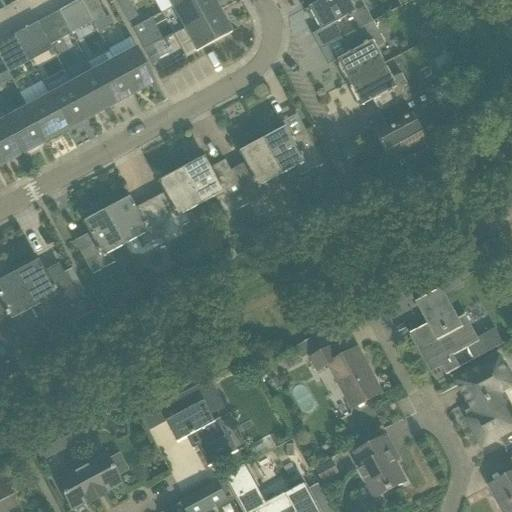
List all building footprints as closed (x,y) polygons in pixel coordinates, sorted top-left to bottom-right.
[(70,33),(92,22),(80,0),(79,0),(58,12),(60,15),(70,33)] [(93,25),(98,33),(113,26),(108,17),(105,18),(94,0),(80,0),(92,22),(93,25)] [(115,0),(120,8),(129,4),(126,0),(115,0)] [(166,0),(171,9),(187,0),(166,0)] [(187,0),(171,9),(183,31),(218,11),(212,0),(187,0)] [(322,0),(310,7),(306,9),(319,32),(322,30),(330,45),(338,41),(371,23),(359,0),(358,0),(349,5),(345,0),(322,0)] [(120,8),(128,23),(137,18),(129,4),(120,8)] [(183,31),(195,53),(230,34),(218,11),(183,31)] [(36,24),(48,47),(50,46),(71,35),(70,33),(60,15),(58,12),(36,24)] [(334,61),(347,85),(382,65),(374,51),(384,46),(371,23),(338,41),(346,55),(334,61)] [(15,35),(29,62),(50,51),(48,47),(36,24),(25,30),(15,35)] [(144,31),(136,36),(144,52),(153,47),(144,31)] [(0,43),(0,61),(6,73),(7,74),(29,62),(15,35),(0,43)] [(108,52),(132,96),(155,84),(145,67),(135,49),(130,41),(108,52)] [(144,52),(152,66),(168,57),(161,43),(153,47),(144,52)] [(91,73),(110,108),(132,96),(113,61),(91,73)] [(371,101),(378,116),(426,90),(426,89),(412,97),(400,75),(390,80),(382,65),(347,85),(359,107),(371,101)] [(43,93),(66,83),(61,72),(39,81),(43,93)] [(0,76),(0,86),(10,81),(7,74),(6,73),(0,76)] [(69,85),(88,120),(110,108),(91,73),(69,85)] [(47,97),(66,132),(88,120),(69,85),(47,97)] [(389,159),(395,171),(416,160),(412,154),(402,159),(399,154),(423,141),(415,126),(424,121),(419,110),(432,102),(426,90),(378,116),(386,130),(375,136),(387,160),(389,159)] [(25,108),(44,143),(66,132),(47,97),(25,108)] [(4,120),(23,155),(44,143),(25,108),(4,120)] [(0,122),(0,165),(1,167),(23,155),(4,120),(0,122)] [(294,168),(299,177),(322,165),(304,132),(289,140),(283,128),(260,140),(280,176),(294,168)] [(229,172),(247,205),(254,218),(265,212),(258,199),(270,193),(265,184),(280,176),(260,140),(237,153),(244,164),(229,172)] [(202,158),(180,170),(199,205),(214,198),(227,222),(236,217),(233,213),(247,205),(229,172),(223,161),(209,169),(202,158)] [(149,202),(171,243),(183,237),(179,228),(189,223),(184,213),(199,205),(180,170),(157,183),(163,195),(149,202)] [(139,238),(144,247),(162,238),(166,246),(171,243),(149,202),(134,210),(128,198),(105,211),(124,246),(139,238)] [(73,243),(91,276),(114,263),(109,254),(124,246),(105,211),(82,223),(88,234),(73,243)] [(48,301),(53,310),(75,298),(57,265),(42,273),(36,261),(14,273),(33,309),(48,301)] [(6,348),(19,371),(31,365),(13,332),(24,326),(19,316),(33,309),(14,273),(0,280),(0,336),(1,338),(6,347),(6,348)] [(435,276),(408,290),(427,325),(410,335),(417,349),(421,347),(432,368),(439,364),(446,376),(460,368),(453,356),(468,348),(474,360),(489,352),(481,337),(477,339),(465,316),(459,319),(452,308),(435,276)] [(121,300),(101,311),(108,323),(109,322),(128,313),(121,300)] [(296,347),(302,358),(317,349),(311,339),(296,347)] [(6,348),(0,351),(0,372),(4,379),(10,376),(19,371),(6,348)] [(327,366),(352,411),(383,394),(358,350),(339,361),(332,349),(310,361),(316,372),(327,366)] [(469,420),(483,446),(511,430),(511,418),(498,394),(511,386),(511,383),(499,360),(458,382),(476,416),(469,420)] [(204,402),(166,423),(177,444),(192,436),(208,468),(237,453),(219,420),(215,422),(204,402)] [(303,426),(291,431),(297,443),(308,437),(303,426)] [(31,443),(41,462),(63,451),(54,432),(31,443)] [(359,469),(376,499),(405,483),(391,457),(395,455),(386,438),(355,455),(362,468),(359,469)] [(511,459),(511,474),(489,487),(501,511),(511,511),(511,449),(508,452),(511,459)] [(55,483),(71,511),(73,510),(71,507),(82,500),(86,506),(106,495),(105,493),(120,485),(115,477),(126,471),(118,456),(108,461),(105,456),(73,474),(55,483)] [(316,470),(323,483),(339,474),(332,461),(316,470)] [(0,466),(0,511),(18,511),(21,511),(13,496),(16,494),(1,466),(0,466)] [(246,466),(226,477),(239,503),(244,511),(319,511),(315,505),(305,485),(285,495),(288,500),(270,510),(267,504),(260,491),(246,466)] [(204,511),(216,506),(219,511),(239,511),(232,498),(226,501),(218,485),(182,503),(186,511),(204,511)]
